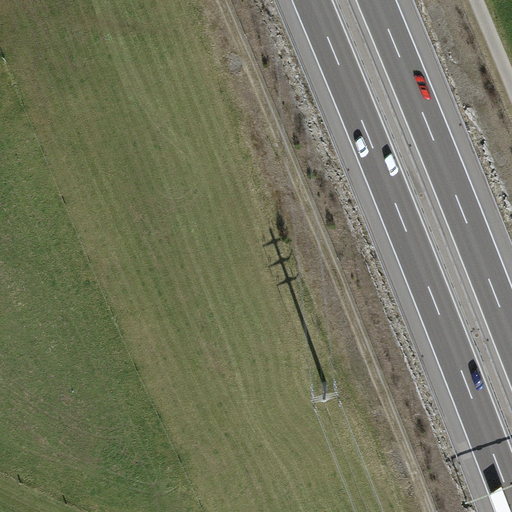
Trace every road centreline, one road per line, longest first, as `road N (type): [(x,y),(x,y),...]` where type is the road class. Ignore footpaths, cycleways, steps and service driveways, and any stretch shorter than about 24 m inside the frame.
road 1 (track): [(429,511),(220,0)]
road 2 (motorway): [(311,0),(511,504)]
road 3 (motorway): [(511,339),(377,0)]
